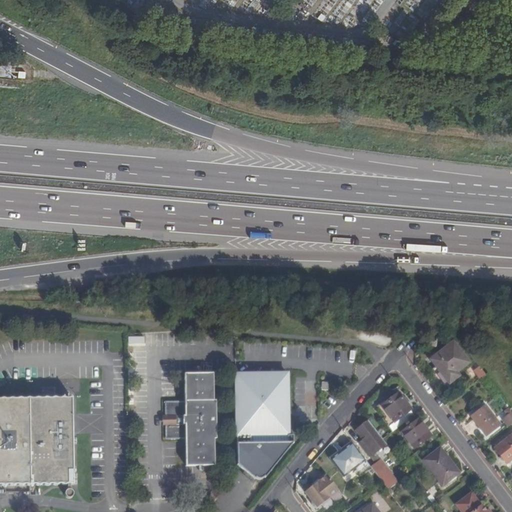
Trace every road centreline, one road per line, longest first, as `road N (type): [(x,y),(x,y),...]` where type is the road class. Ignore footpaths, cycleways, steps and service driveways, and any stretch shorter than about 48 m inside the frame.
road 1 (motorway): [(0,279),(194,254),(511,264)]
road 2 (motorway): [(0,204),(511,246)]
road 3 (motorway): [(446,192),(436,176),(287,156),(204,132),(0,32)]
road 4 (motorway): [(446,192),(0,157)]
road 5 (residential): [(511,508),(393,360)]
road 6 (residential): [(276,487),(393,360)]
